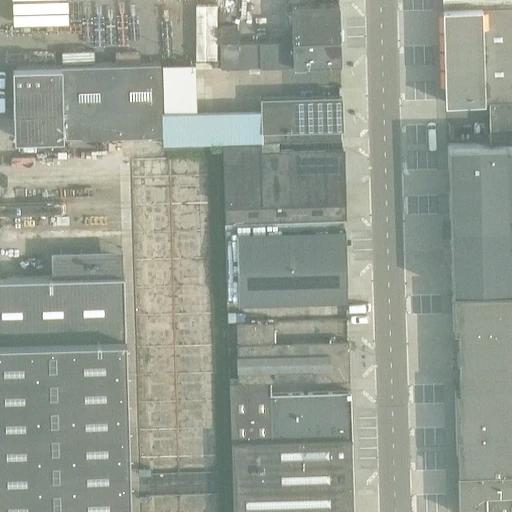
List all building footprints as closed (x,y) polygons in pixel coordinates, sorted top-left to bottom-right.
[(511,0),(442,0),(443,9),(511,6),(511,0)] [(341,65),(339,4),(292,5),(293,41),(238,43),(238,25),(220,25),(221,68),(341,65)] [(511,6),(443,9),(446,103),(489,102),(511,101),(511,6)] [(162,120),(160,63),(111,65),(111,51),(64,53),(65,66),(16,67),(18,139),(162,135),(162,120)] [(343,129),(342,112),(342,96),(262,99),(262,117),(263,143),(342,140),(341,129),(343,129)] [(511,101),(489,102),(491,142),(511,140),(511,101)] [(263,143),(262,117),(162,120),(162,135),(162,145),(223,144),(231,143),(261,143),(263,143)] [(511,289),(511,140),(491,142),(448,143),(452,291),(511,289)] [(262,151),(261,143),(231,143),(223,144),(223,150),(225,222),(345,219),(343,149),(262,151)] [(345,219),(225,222),(227,302),(347,298),(345,219)] [(511,293),(452,295),(453,331),(457,331),(459,390),(455,390),(458,511),(486,511),(486,510),(496,510),(500,511),(505,511),(508,511),(509,509),(510,507),(511,506),(511,293)] [(238,383),(270,383),(350,381),(349,342),(274,344),(274,323),(237,323),(238,383)] [(126,336),(0,340),(0,511),(130,511),(130,489),(129,461),(128,433),(128,406),(127,378),(126,351),(126,336)] [(270,395),(270,383),(238,383),(230,384),(232,441),(352,438),(350,393),(270,395)] [(353,511),(352,438),(232,441),(233,503),(233,511),(353,511)]
